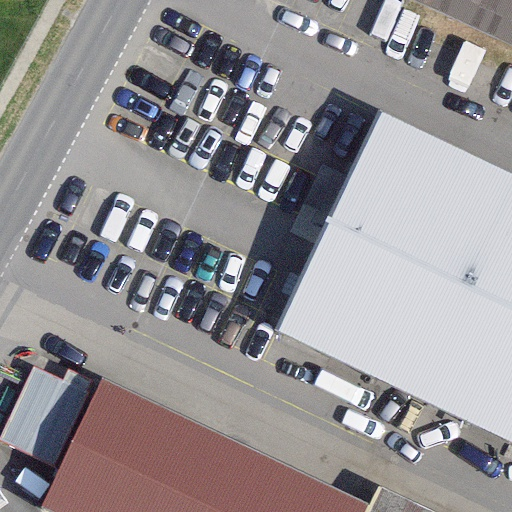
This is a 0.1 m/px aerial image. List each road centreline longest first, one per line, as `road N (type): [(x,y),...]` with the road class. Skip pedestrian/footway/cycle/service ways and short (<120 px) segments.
road 1 (unknown): [(0,279),(478,511),(511,162),(181,0)]
road 2 (tertiary): [(124,0),(0,229)]
